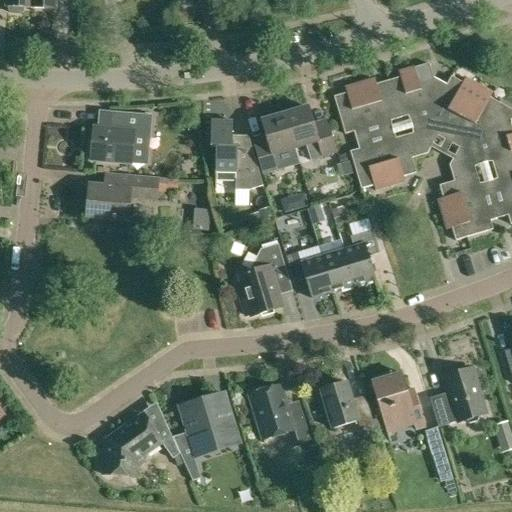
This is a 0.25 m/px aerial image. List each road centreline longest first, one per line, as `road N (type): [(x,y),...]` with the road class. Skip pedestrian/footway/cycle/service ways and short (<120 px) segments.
road 1 (residential): [(0,346),(44,412),(74,425),(186,351),(342,332),(511,279)]
road 2 (residential): [(375,35),(197,73),(39,78)]
road 3 (residential): [(0,346),(20,309),(39,78)]
road 4 (residential): [(491,0),(375,35)]
